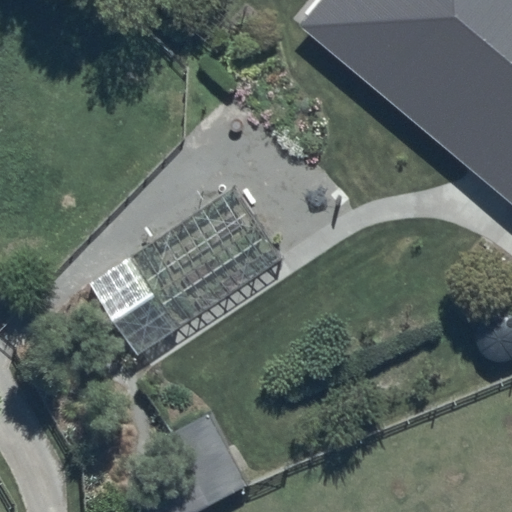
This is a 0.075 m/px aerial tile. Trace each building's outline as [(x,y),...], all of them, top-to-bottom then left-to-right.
[(511,0),(360,0),(303,78),(448,184),(511,95),(511,0)] [(511,157),(497,178),(511,189),(511,157)] [(235,186),(89,279),(136,352),(282,258),(235,186)] [(493,321),(485,329),(482,339),(483,349),(489,358),(498,364),(508,365),(511,363),(511,318),(503,318),(493,321)] [(207,413),(169,433),(207,506),(246,486),(239,473),(248,468),(235,443),(226,448),(207,413)]
